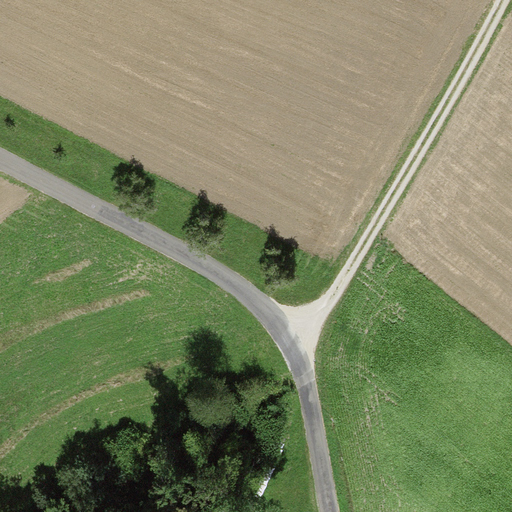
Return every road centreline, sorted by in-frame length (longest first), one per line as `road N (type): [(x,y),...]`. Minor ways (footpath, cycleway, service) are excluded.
road 1 (residential): [(0,161),(253,295),(294,337),(328,511)]
road 2 (track): [(496,0),(324,307),(294,337)]
